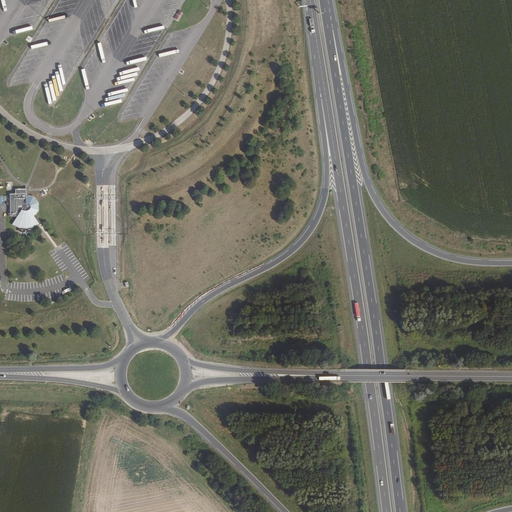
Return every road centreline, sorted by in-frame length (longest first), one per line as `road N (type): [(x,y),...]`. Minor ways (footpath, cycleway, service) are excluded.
road 1 (motorway): [(400,511),(326,18)]
road 2 (motorway): [(325,96),(385,511)]
road 3 (motorway): [(511,263),(444,255),(385,214),(361,164),(335,29),(326,18)]
road 4 (motorway): [(325,96),(326,184),(308,232),(285,255),(203,300),(158,343)]
road 5 (primary): [(278,375),(511,376)]
road 6 (motorway): [(159,406),(190,419),(284,511)]
road 7 (primary): [(126,356),(94,368),(1,373)]
road 8 (primary): [(1,373),(126,392)]
